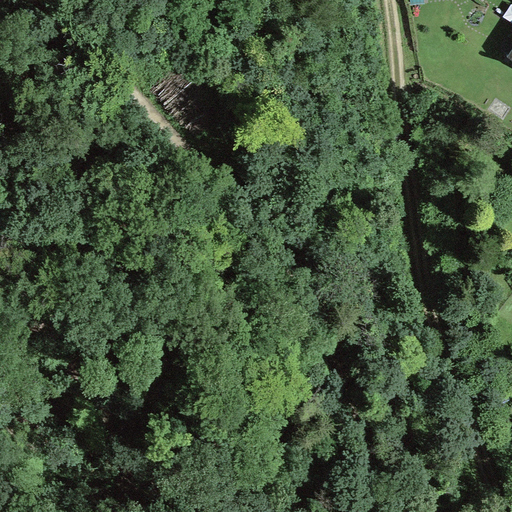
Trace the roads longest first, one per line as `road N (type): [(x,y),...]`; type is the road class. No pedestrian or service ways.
road 1 (track): [(395,511),(331,343),(276,250),(209,169),(60,18),(30,0)]
road 2 (track): [(383,0),(405,189),(429,307),(497,511)]
